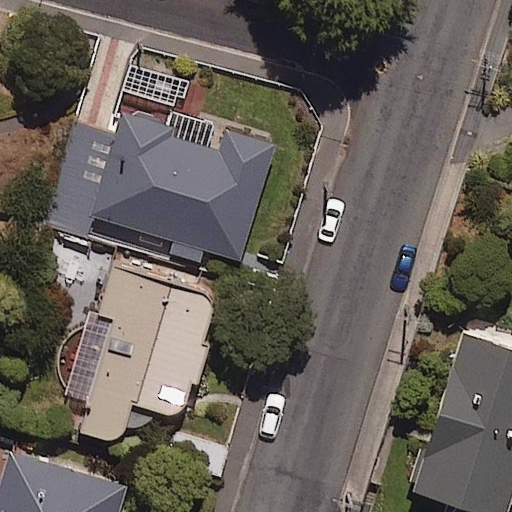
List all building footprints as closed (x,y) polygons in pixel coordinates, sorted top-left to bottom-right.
[(166,130),(119,115),(112,135),(79,124),(47,224),(86,237),(92,218),(244,267),(282,148),(171,112),(166,130)] [(215,292),(111,268),(100,318),(110,320),(84,434),(121,442),(129,404),(186,418),(215,292)] [(511,350),(460,335),(413,493),(445,502),(441,511),(506,511),(511,495),(511,350)] [(230,445),(170,428),(160,462),(220,479),(230,445)] [(117,511),(125,486),(9,453),(0,483),(0,511),(117,511)]
